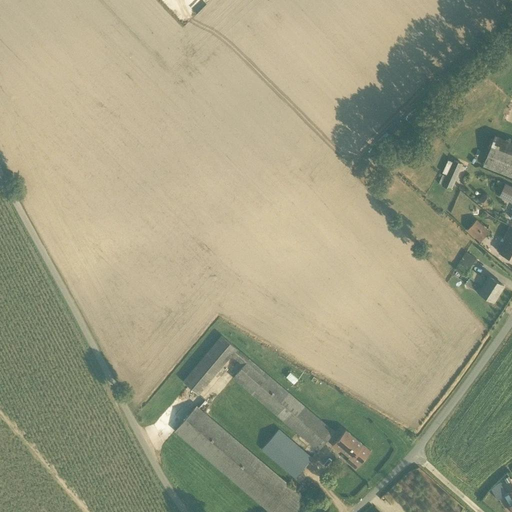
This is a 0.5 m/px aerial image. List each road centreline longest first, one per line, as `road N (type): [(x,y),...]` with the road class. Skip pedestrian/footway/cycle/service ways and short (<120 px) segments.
road 1 (unclassified): [(0,173),(184,511)]
road 2 (unclassified): [(415,455),(511,322)]
